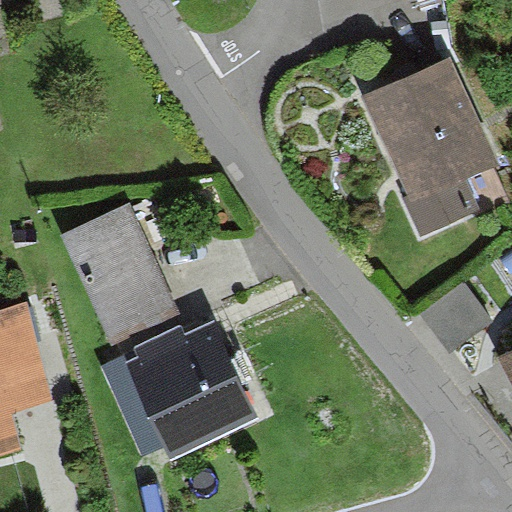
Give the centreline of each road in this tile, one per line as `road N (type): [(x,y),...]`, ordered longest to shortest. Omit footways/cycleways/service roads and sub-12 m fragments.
road 1 (residential): [(200,82),(262,179),(511,492)]
road 2 (residential): [(200,82),(269,42),(293,0)]
